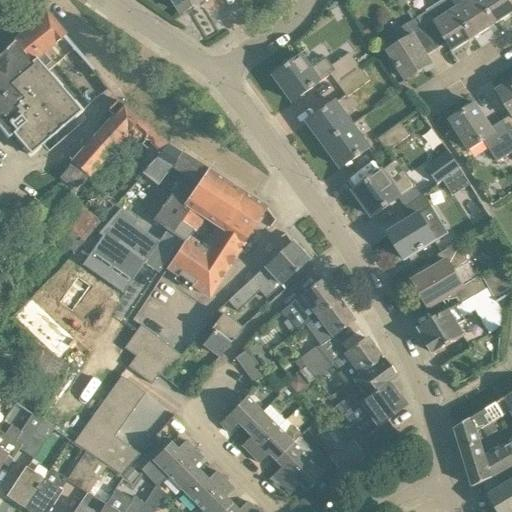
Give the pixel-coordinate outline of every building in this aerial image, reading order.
[(173,0),(183,15),(206,0),(173,0)] [(475,37),(456,8),(451,0),(447,0),(416,19),(436,50),(447,43),(452,52),(475,37)] [(475,37),(496,24),(480,0),(469,0),(456,8),(475,37)] [(511,0),(480,0),(496,24),(511,13),(511,0)] [(407,13),(412,22),(416,19),(411,10),(407,13)] [(0,132),(1,132),(7,139),(12,135),(23,148),(22,149),(30,158),(40,149),(39,148),(81,112),(43,69),(51,62),(43,53),(65,35),(47,13),(13,39),(15,41),(0,56),(0,132)] [(427,56),(436,50),(416,19),(412,22),(393,33),(400,45),(387,51),(406,82),(432,65),(427,56)] [(293,102),(331,76),(338,85),(360,68),(349,53),(332,66),(326,58),(311,68),(302,56),(274,77),(293,102)] [(360,68),(338,85),(347,98),(370,81),(360,68)] [(511,81),(497,91),(511,115),(502,121),(511,136),(511,81)] [(123,97),(71,155),(90,172),(129,129),(141,139),(154,125),(123,97)] [(325,145),(354,124),(338,102),(308,123),(325,145)] [(496,162),(511,152),(511,136),(502,121),(491,128),(476,104),(449,121),(469,150),(483,141),(496,162)] [(399,123),(377,139),(386,152),(409,136),(399,123)] [(354,124),(325,145),(342,169),(371,148),(354,124)] [(165,146),(152,161),(168,173),(169,171),(181,179),(153,221),(166,230),(208,171),(166,147),(165,146)] [(460,168),(448,152),(426,169),(438,185),(460,168)] [(372,218),(415,185),(397,160),(354,192),(372,218)] [(244,244),(266,209),(208,171),(166,230),(185,243),(165,270),(210,300),(246,245),(244,244)] [(441,221),(424,195),(402,211),(408,222),(388,234),(405,261),(449,234),(441,221)] [(132,281),(159,242),(135,225),(138,221),(120,208),(98,235),(102,237),(91,253),(132,281)] [(280,286),(281,287),(309,261),(306,258),(307,256),(302,251),(299,251),(291,242),(227,302),(238,313),(258,292),(266,300),(280,286)] [(467,262),(457,244),(435,257),(440,267),(413,282),(428,308),(442,300),(445,301),(449,301),(453,301),(457,299),(460,305),(489,288),(497,303),(511,294),(511,274),(509,276),(506,273),(504,272),(500,271),(497,271),(481,281),(479,277),(463,286),(454,270),(467,262)] [(289,305),(305,325),(337,301),(322,279),(289,305)] [(450,310),(418,328),(418,329),(433,355),(465,336),(457,322),(475,311),(489,335),(499,329),(502,310),(497,303),(489,288),(460,305),(450,310)] [(337,301),(305,325),(321,346),(353,322),(337,301)] [(202,345),(219,358),(241,329),(222,314),(210,329),(212,331),(202,345)] [(124,350),(135,357),(150,335),(140,328),(124,350)] [(135,357),(145,365),(161,343),(150,335),(135,357)] [(381,359),(365,338),(344,353),(338,345),(306,370),(313,380),(330,367),(337,370),(347,383),(350,381),(358,376),(381,359)] [(45,408),(66,371),(30,339),(10,373),(0,366),(0,394),(1,395),(31,416),(32,417),(41,404),(45,408)] [(161,343),(145,365),(155,372),(171,350),(161,343)] [(338,345),(323,357),(315,348),(298,361),(306,370),(338,345)] [(171,350),(155,372),(157,373),(157,374),(165,380),(181,357),(171,350)] [(262,375),(245,352),(234,359),(251,382),(262,375)] [(155,372),(145,365),(135,357),(127,368),(150,384),(157,374),(157,373),(155,372)] [(340,417),(345,413),(394,377),(390,373),(389,371),(390,368),(385,362),(383,363),(381,359),(358,376),(350,381),(347,383),(348,385),(351,382),(357,390),(334,408),(340,417)] [(305,386),(296,376),(286,385),(294,395),(305,386)] [(394,377),(345,413),(352,423),(344,429),(354,442),(405,405),(396,394),(397,391),(393,386),(390,386),(389,383),(395,379),(394,377)] [(121,378),(113,388),(136,405),(144,394),(121,378)] [(113,388),(105,399),(128,416),(136,405),(113,388)] [(511,394),(496,404),(502,416),(511,410),(511,394)] [(236,426),(243,432),(261,413),(245,397),(219,424),(228,434),(236,426)] [(105,399),(98,410),(121,427),(128,416),(105,399)] [(462,456),(482,444),(478,432),(502,416),(496,404),(454,429),(462,456)] [(114,437),(121,427),(98,410),(90,421),(113,438),(114,437)] [(261,413),(243,432),(249,438),(241,446),(249,455),(276,428),(261,413)] [(0,465),(6,456),(12,446),(22,453),(41,423),(32,417),(31,416),(19,433),(10,427),(4,435),(0,432),(0,465)] [(107,467),(123,444),(114,437),(113,438),(90,421),(73,444),(85,452),(96,459),(106,466),(107,467)] [(32,460),(52,431),(41,423),(22,453),(32,460)] [(499,431),(493,423),(482,430),(487,439),(499,431)] [(273,462),(297,438),(300,436),(292,427),(283,435),(276,428),(249,455),(259,464),(267,456),(273,462)] [(274,488),(278,484),(280,485),(312,453),(297,438),(273,462),(279,468),(267,481),(274,488)] [(155,486),(166,475),(194,449),(185,441),(176,449),(170,443),(141,471),(155,486)] [(482,444),(462,456),(472,488),(489,482),(496,478),(511,468),(511,442),(486,456),(482,444)] [(138,455),(123,444),(107,467),(120,476),(138,455)] [(203,459),(194,449),(166,475),(182,492),(201,473),(195,467),(203,459)] [(323,475),(322,475),(331,466),(316,450),(312,453),(280,485),(289,495),(297,487),(304,493),(323,475)] [(76,488),(96,459),(85,452),(79,461),(80,462),(67,481),(66,481),(76,488)] [(350,473),(335,452),(328,457),(343,478),(343,479),(351,474),(350,473)] [(100,475),(106,466),(96,459),(76,488),(86,494),(86,493),(87,494),(93,484),(100,475)] [(43,480),(32,473),(24,468),(5,498),(23,509),(43,480)] [(130,468),(123,477),(131,484),(139,476),(130,468)] [(511,511),(511,468),(496,478),(502,489),(490,495),(499,511),(511,511)] [(207,480),(201,473),(182,492),(198,507),(224,481),(215,472),(207,480)] [(27,511),(47,511),(61,492),(43,480),(23,509),(27,511)] [(198,507),(202,511),(222,511),(231,504),(225,498),(233,490),(224,481),(198,507)] [(154,487),(143,504),(137,511),(153,511),(154,511),(164,497),(154,487)] [(100,511),(105,505),(87,494),(86,493),(86,494),(79,504),(73,511),(100,511)] [(137,511),(143,504),(134,497),(128,505),(112,495),(105,505),(100,511),(137,511)] [(250,499),(247,503),(252,508),(255,505),(250,499)] [(253,511),(254,511),(246,502),(237,510),(231,504),(222,511),(253,511)] [(307,511),(312,508),(307,502),(302,507),(306,511),(307,511)]
